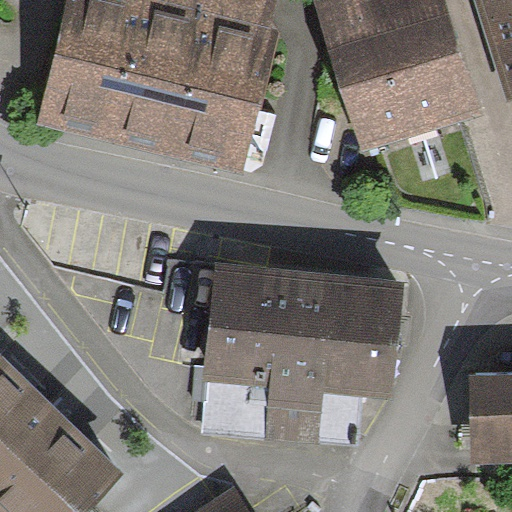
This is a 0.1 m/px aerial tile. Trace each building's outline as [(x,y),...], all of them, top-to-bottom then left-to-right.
[(243,159),(278,0),(76,0),(51,117),(243,159)] [(314,0),(359,153),(485,117),(450,0),(314,0)] [(511,0),(478,0),(511,100),(511,99),(511,0)] [(218,385),(401,394),(406,289),(223,280),(218,385)] [(43,396),(0,351),(0,511),(91,511),(125,479),(43,396)] [(511,459),(511,371),(476,373),(480,461),(511,459)] [(251,511),(235,486),(191,511),(251,511)]
